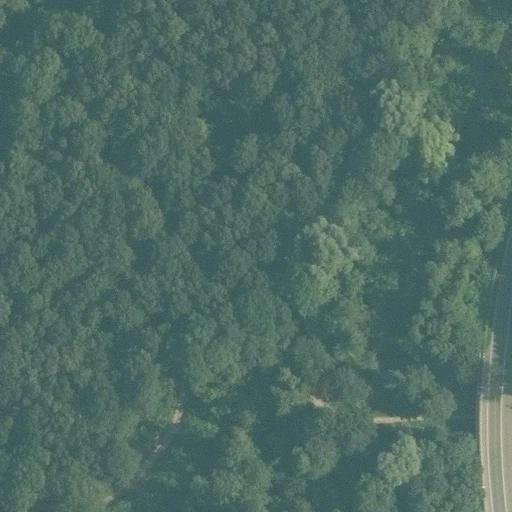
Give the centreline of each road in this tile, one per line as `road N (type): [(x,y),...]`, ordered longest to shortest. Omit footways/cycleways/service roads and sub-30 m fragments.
road 1 (unknown): [(356,0),(265,176),(136,279),(174,341),(181,401),(172,428),(142,466),(85,511)]
road 2 (secondary): [(505,511),(500,427),(511,310)]
road 3 (unknown): [(0,267),(40,233),(61,227),(86,231),(124,266)]
